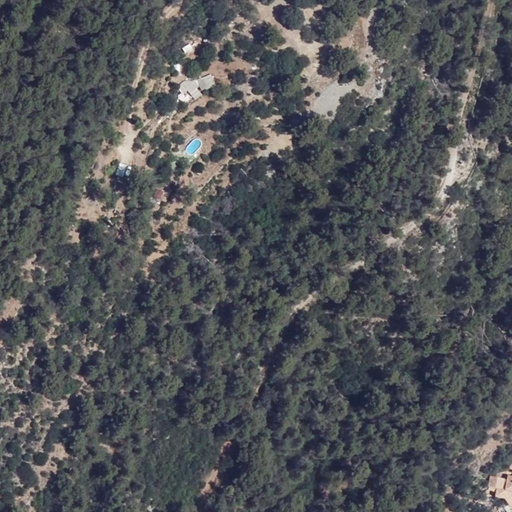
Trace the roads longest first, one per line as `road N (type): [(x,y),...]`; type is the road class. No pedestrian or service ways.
road 1 (track): [(193,511),(292,324),(421,220),(458,141),(497,0)]
road 2 (track): [(189,0),(162,28),(127,136),(120,304)]
